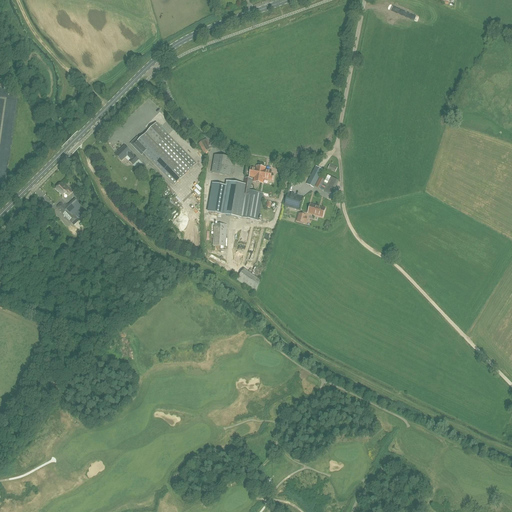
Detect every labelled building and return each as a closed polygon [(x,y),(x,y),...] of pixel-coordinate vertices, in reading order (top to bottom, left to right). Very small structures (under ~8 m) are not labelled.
[(188,156),(187,155),(168,135),(156,123),(140,140),(137,138),(131,144),(141,155),(143,153),(165,177),(166,178),(188,156)] [(204,154),(212,148),(206,139),(198,144),(204,154)] [(132,165),(138,160),(134,156),(133,156),(130,152),(124,146),(118,151),(117,151),(114,154),(121,161),(127,155),(130,159),(128,161),(132,165)] [(229,176),(232,159),(215,156),(212,173),(229,176)] [(335,172),(337,167),(330,164),(328,169),(335,172)] [(322,170),(315,166),(306,184),(313,188),(322,170)] [(251,168),(250,176),(255,177),(256,178),(255,182),(262,183),(262,179),(272,180),(273,175),(271,175),(271,171),(265,170),(265,168),(256,167),(256,169),(251,168)] [(245,178),(243,185),(238,217),(258,221),(263,193),(250,191),(252,180),(245,178)] [(326,181),(320,178),(315,186),(321,190),(326,181)] [(331,195),(339,181),(332,178),(325,191),(331,195)] [(222,215),(238,217),(243,185),(228,182),(222,215)] [(70,195),(72,192),(65,185),(64,186),(61,183),(56,189),(63,196),(67,192),(70,195)] [(227,186),(212,184),(208,212),(222,215),(227,186)] [(193,190),(198,194),(202,190),(198,185),(193,190)] [(299,210),(302,197),(288,193),(284,206),(299,210)] [(58,208),(72,223),(79,231),(87,223),(83,213),(83,208),(78,203),(79,202),(75,198),(69,204),(68,203),(65,206),(63,204),(61,203),(58,206),(58,208)] [(175,206),(179,203),(177,200),(175,201),(172,198),(170,200),(175,206)] [(311,204),(308,213),(323,217),(325,209),(311,204)] [(296,222),(303,224),(304,222),(306,222),(307,218),(305,217),(306,215),(299,213),(296,222)] [(225,247),(227,225),(214,224),(212,246),(225,247)] [(255,267),(254,275),(260,277),(262,269),(255,267)] [(236,280),(255,294),(260,281),(244,269),(236,280)]
